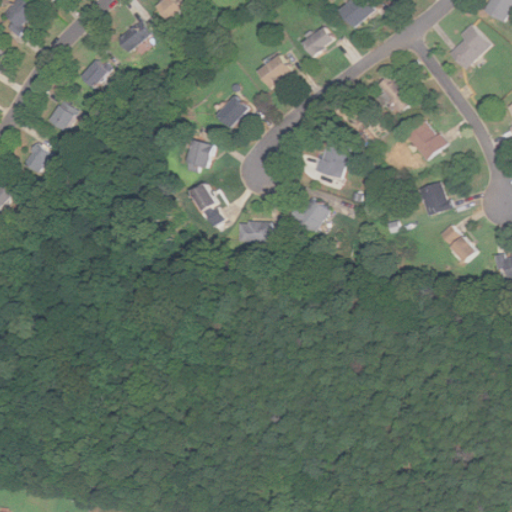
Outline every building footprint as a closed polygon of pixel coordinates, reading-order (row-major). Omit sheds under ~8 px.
[(19,23),(16,27),(25,35),(45,12),(31,0),(21,0),(9,15),(19,23)] [(198,4),(194,0),(172,0),(165,6),(177,21),(198,4)] [(382,11),(374,0),(357,0),(345,9),(358,28),(382,11)] [(511,0),(495,0),(490,10),(509,22),(511,16),(511,0)] [(123,39),(134,52),(159,32),(148,19),(123,39)] [(470,39),(457,53),(472,69),(497,43),(477,24),(466,35),(470,39)] [(340,38),(329,26),(309,44),(321,56),(340,38)] [(0,73),(13,54),(0,45),(0,73)] [(263,71),(276,88),(299,71),(286,54),(263,71)] [(117,72),(104,59),(89,75),(101,88),(117,72)] [(382,87),(405,113),(419,101),(396,75),(382,87)] [(255,108),(242,95),(222,115),(235,128),(255,108)] [(84,114),(68,103),(57,120),(73,131),(84,114)] [(434,161),(453,144),(431,119),(412,136),(434,161)] [(222,146),(203,138),(190,168),(202,173),(205,165),(212,168),(222,146)] [(355,147),(332,139),(322,170),(345,178),(355,147)] [(29,160),(44,172),(59,155),(45,142),(29,160)] [(0,192),(0,202),(6,209),(28,191),(17,178),(0,192)] [(426,188),(433,214),(455,209),(449,182),(426,188)] [(225,202),(215,183),(200,192),(211,211),(225,202)] [(310,208),(305,204),(295,218),(317,234),(335,209),(318,197),(310,208)] [(275,242),(275,222),(244,222),(244,242),(275,242)] [(472,263),(484,252),(459,223),(446,234),(472,263)] [(511,274),(511,281),(511,255),(510,256),(510,255),(500,257),(503,276),(511,274)]
